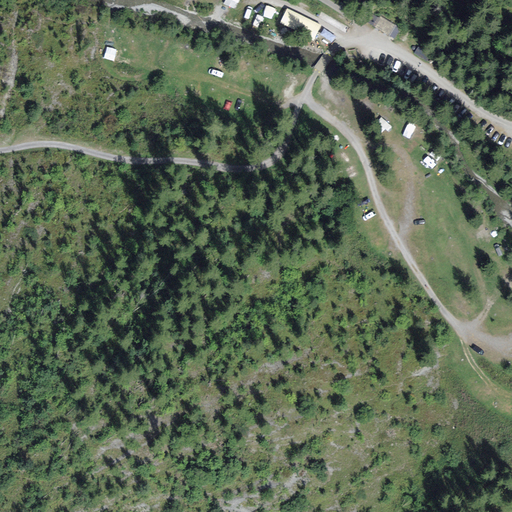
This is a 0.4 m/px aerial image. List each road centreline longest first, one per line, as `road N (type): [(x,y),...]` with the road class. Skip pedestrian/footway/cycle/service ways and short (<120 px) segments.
road 1 (unclassified): [(316,72),(278,156),(255,169),(51,143),(0,150)]
road 2 (track): [(304,96),(367,158),(381,210),(457,324),(470,359),(511,395)]
road 3 (unclassified): [(511,126),(396,50),(350,37)]
